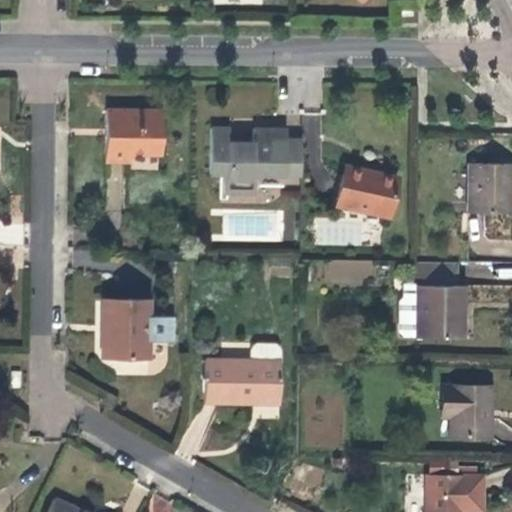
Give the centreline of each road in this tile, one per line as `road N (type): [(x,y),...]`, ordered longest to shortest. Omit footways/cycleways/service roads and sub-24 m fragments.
road 1 (residential): [(43,46),(50,399),(257,511)]
road 2 (residential): [(511,55),(43,46)]
